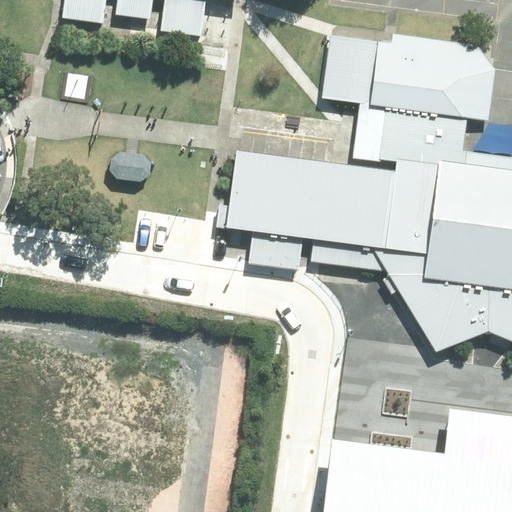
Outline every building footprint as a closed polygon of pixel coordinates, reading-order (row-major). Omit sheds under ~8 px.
[(66,0),(63,22),(103,27),(106,0),(120,0),(118,17),(152,21),(155,4),(165,5),(161,32),(204,38),(209,0),(235,4),(235,0),(66,0)] [(477,43),(383,32),(382,42),(372,113),(470,125),(492,122),(499,69),(477,43)] [(382,42),(336,38),(327,100),(360,105),(358,112),(372,113),(382,42)] [(511,158),(466,154),(470,125),(372,113),(358,112),(353,159),(395,165),(395,174),(383,250),(375,249),(385,266),(438,353),(488,332),(511,343),(511,158)] [(395,174),(236,155),(224,226),(252,230),(248,259),(299,265),(303,236),(313,237),(310,257),(385,266),(375,249),(383,250),(395,174)] [(29,430),(27,449),(71,455),(69,470),(120,477),(121,462),(167,467),(170,447),(180,448),(187,391),(177,390),(180,370),(133,364),(135,348),(88,342),(86,357),(38,351),(35,374),(24,373),(17,428),(29,430)] [(321,511),(511,511),(511,420),(440,411),(435,452),(331,439),(321,511)]
